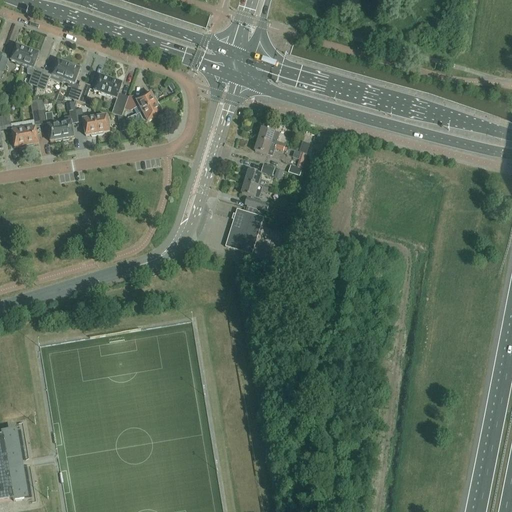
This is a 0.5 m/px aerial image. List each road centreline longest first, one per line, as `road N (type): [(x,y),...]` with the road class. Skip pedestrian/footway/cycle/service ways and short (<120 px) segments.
road 1 (secondary): [(240,78),(511,154)]
road 2 (secondary): [(511,136),(248,58)]
road 3 (residential): [(0,178),(171,149),(192,124),(188,85)]
road 4 (secondary): [(14,0),(223,72)]
road 5 (residential): [(0,11),(177,74),(188,85)]
road 6 (unclassified): [(0,308),(143,264),(172,242)]
road 7 (unclassified): [(172,242),(192,222),(240,78)]
road 8 (unclassified): [(223,72),(172,242)]
road 9 (motorway): [(511,343),(479,511)]
road 10 (secondary): [(231,51),(76,0)]
